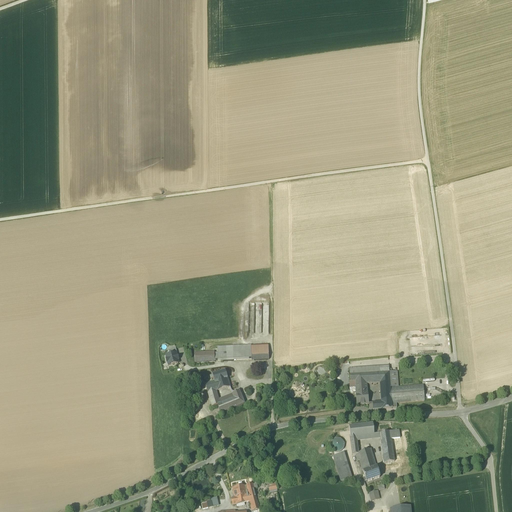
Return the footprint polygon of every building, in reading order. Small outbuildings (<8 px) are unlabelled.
[(221,362),(252,361),(251,348),(251,346),(224,347),(220,347),(220,353),(221,362)] [(265,347),(251,348),(252,361),(269,360),(268,347),(265,347)] [(195,363),(221,362),(220,353),(214,354),(214,352),(194,353),(195,363)] [(177,361),(178,360),(177,357),(176,357),(176,354),(170,355),(166,356),(167,359),(166,360),(167,363),(168,363),(168,366),(178,364),(177,361)] [(214,382),(215,383),(228,379),(225,372),(213,375),(213,379),(214,382)] [(392,409),(389,372),(379,373),(380,384),(381,403),(381,410),(392,409)] [(397,372),(389,372),(392,409),(397,408),(396,404),(424,402),(423,386),(398,388),(397,372)] [(367,384),(380,384),(379,373),(359,374),(350,374),(350,382),(355,381),(356,388),(356,393),(367,392),(367,384)] [(208,394),(216,392),(230,388),(228,379),(215,383),(214,382),(205,384),(208,394)] [(216,392),(208,394),(212,408),(218,406),(217,406),(220,405),(219,400),(216,392)] [(218,406),(220,415),(245,405),(239,392),(232,395),(234,399),(220,405),(217,406),(218,406)] [(356,394),(357,405),(368,404),(367,392),(356,393),(356,394)] [(219,400),(220,405),(234,399),(232,395),(219,400)] [(373,423),(354,425),(349,425),(353,454),(356,453),(357,457),(359,457),(363,470),(363,469),(364,471),(376,467),(370,449),(358,452),(357,440),(356,436),(374,434),(373,423)] [(383,463),(394,461),(392,450),(391,438),(390,432),(380,433),(380,438),(383,461),(383,463)] [(336,452),(339,451),(342,450),(344,447),(344,444),(344,442),(342,439),(340,437),(336,437),(334,438),(331,440),(330,443),(330,446),(331,448),(333,450),(336,452)] [(344,452),(340,454),(348,478),(352,476),(344,452)] [(333,456),(341,480),(348,478),(340,454),(333,456)] [(364,471),(367,481),(380,477),(376,467),(364,471)] [(251,502),(253,511),(259,510),(255,495),(253,489),(252,485),(244,486),(246,495),(243,496),(244,503),(251,502)] [(231,498),(233,505),(236,504),(244,503),(243,496),(246,495),(244,486),(233,488),(234,498),(231,498)] [(369,494),(371,501),(379,499),(377,492),(369,494)] [(211,502),(213,507),(219,506),(217,497),(210,499),(211,502)]
